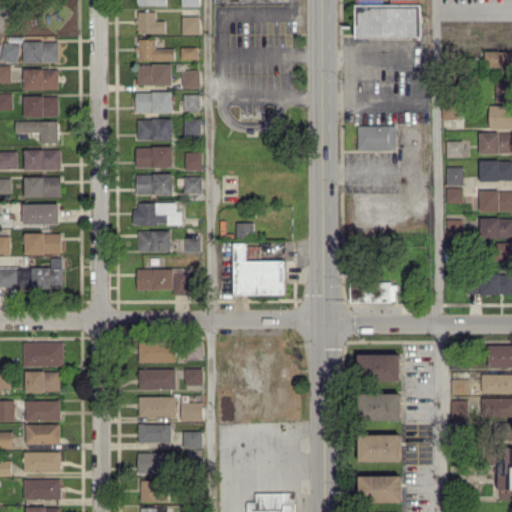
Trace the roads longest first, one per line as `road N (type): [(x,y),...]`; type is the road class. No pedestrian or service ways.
road 1 (residential): [(97,0),(101,511)]
road 2 (primary): [(322,0),(325,511)]
road 3 (residential): [(0,320),(300,318)]
road 4 (residential): [(348,324),(511,323)]
